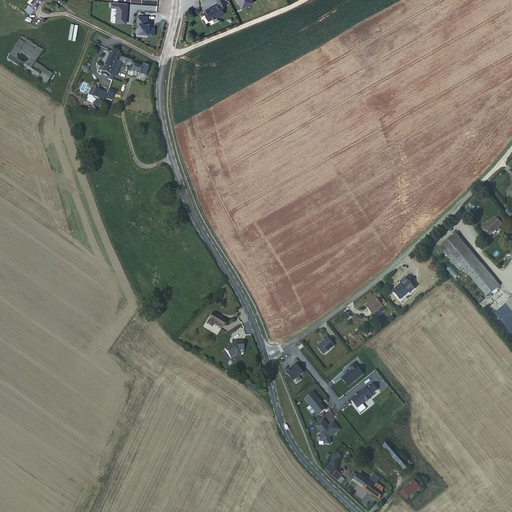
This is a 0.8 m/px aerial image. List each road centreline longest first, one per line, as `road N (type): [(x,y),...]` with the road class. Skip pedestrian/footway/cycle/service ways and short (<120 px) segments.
road 1 (tertiary): [(265,356),(173,168),(156,96),(175,0)]
road 2 (tertiary): [(265,356),(372,284),(511,149)]
road 3 (tertiary): [(354,511),(281,428),(265,356)]
